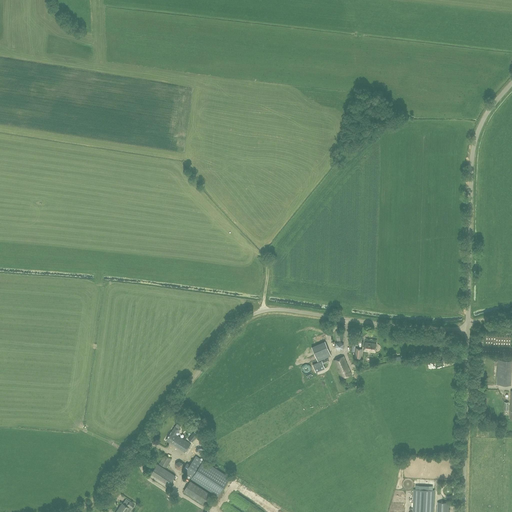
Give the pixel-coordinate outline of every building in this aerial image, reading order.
[(318,362),(331,356),(325,341),(312,347),(318,362)] [(376,344),(365,343),(364,351),(375,353),(376,344)] [(333,361),(341,379),(351,375),(343,356),(333,361)] [(498,360),(497,384),(508,385),(509,360),(498,360)] [(166,440),(185,453),(191,444),(176,434),(179,429),(175,426),(172,431),(171,431),(166,440)] [(194,432),(188,439),(192,442),(198,435),(194,432)] [(159,464),(166,468),(171,459),(164,455),(159,464)] [(218,495),(229,478),(196,456),(190,465),(187,463),(182,471),(218,495)] [(175,476),(157,464),(150,476),(168,488),(175,476)] [(210,494),(190,481),(183,492),(203,505),(210,494)] [(433,511),(434,490),(414,489),(412,511),(433,511)] [(438,502),(437,511),(448,511),(449,507),(449,503),(438,502)] [(122,503),(115,511),(125,511),(129,508),(122,503)]
